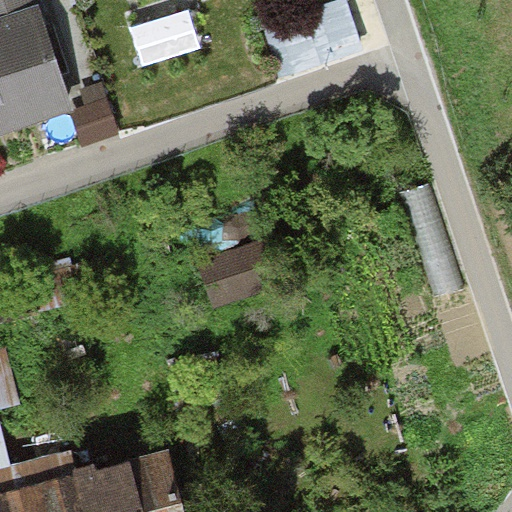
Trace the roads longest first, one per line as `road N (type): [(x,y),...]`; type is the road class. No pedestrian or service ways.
road 1 (residential): [(413,53),(0,198)]
road 2 (residential): [(511,355),(413,53)]
